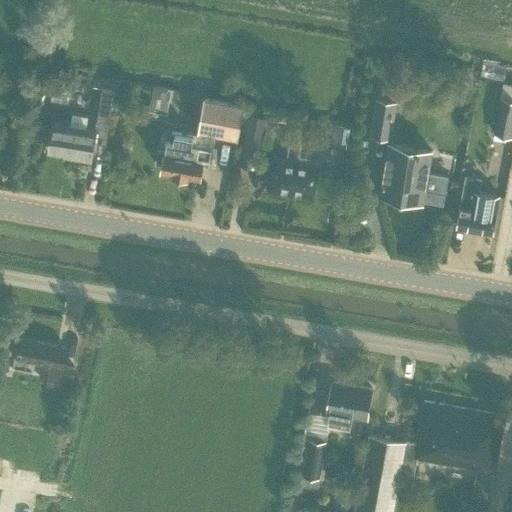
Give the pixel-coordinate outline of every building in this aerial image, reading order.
[(511,81),(504,80),(501,97),(511,98),(511,81)] [(153,90),(149,109),(166,112),(170,93),(170,89),(163,88),(153,86),(153,90)] [(107,144),(112,118),(117,89),(104,87),(99,115),(97,127),(55,120),(50,150),(66,153),(66,155),(92,159),(94,148),(98,149),(99,142),(107,144)] [(399,98),(379,95),(379,97),(373,131),(393,134),(398,100),(399,98)] [(245,103),(205,96),(199,132),(239,139),(245,103)] [(511,98),(501,97),(495,132),(505,134),(511,135),(511,98)] [(245,144),(242,165),(258,168),(266,116),(250,114),(245,144)] [(41,119),(39,130),(48,132),(50,120),(41,119)] [(345,141),(346,131),(334,129),(333,140),(345,141)] [(193,143),(194,138),(195,134),(173,130),(171,140),(168,139),(167,149),(163,166),(176,168),(175,171),(189,173),(190,171),(202,173),(204,162),(210,164),(213,147),(193,143)] [(314,197),(320,162),(324,143),(291,137),(289,156),(276,153),(270,190),(314,197)] [(434,148),(412,144),(390,141),(382,194),(426,202),(426,201),(444,204),(450,175),(431,171),(434,148)] [(501,195),(480,191),(482,178),(468,175),(459,227),(494,233),(501,195)] [(468,236),(465,252),(455,250),(453,261),(484,266),(488,239),(468,236)] [(64,362),(67,346),(19,337),(15,358),(45,364),(44,369),(48,370),(46,385),(71,390),(76,364),(64,362)] [(370,418),(368,418),(373,388),(334,381),(329,413),(331,413),(329,423),(351,427),(352,417),(369,419),(370,418)] [(407,440),(407,442),(404,458),(417,459),(417,457),(456,464),(466,407),(425,400),(418,442),(407,440)] [(498,465),(507,415),(466,407),(456,464),(478,468),(480,462),(498,465)] [(394,511),(404,458),(407,442),(370,436),(370,439),(367,438),(355,511),(394,511)] [(327,440),(319,439),(310,437),(303,474),(321,477),(327,440)]
